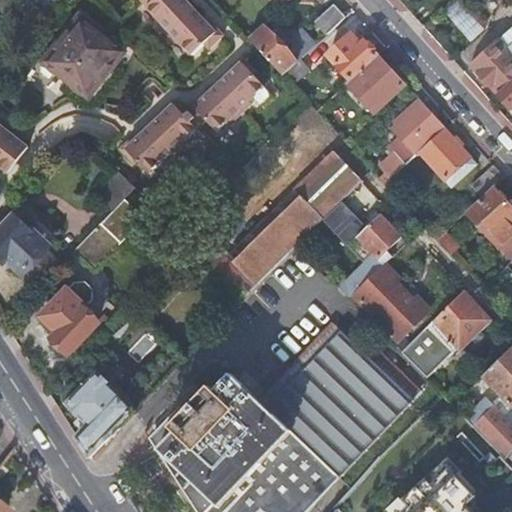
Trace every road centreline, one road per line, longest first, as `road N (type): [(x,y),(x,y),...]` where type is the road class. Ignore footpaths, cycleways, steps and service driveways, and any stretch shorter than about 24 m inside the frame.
road 1 (residential): [(511,331),(306,111)]
road 2 (residential): [(371,0),(511,154)]
road 3 (secondary): [(0,363),(102,511)]
